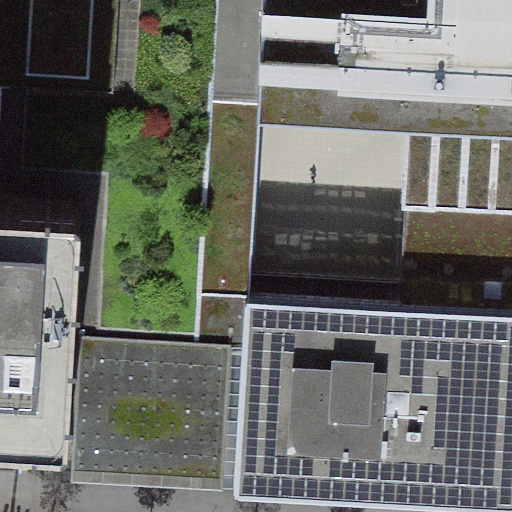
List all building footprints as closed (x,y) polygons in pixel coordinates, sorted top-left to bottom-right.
[(0,0),(0,77),(19,79),(113,84),(118,0),(0,0)] [(93,367),(198,373),(220,0),(118,0),(113,84),(19,79),(14,171),(101,175),(93,367)] [(220,0),(198,373),(241,375),(246,291),(248,252),(257,104),(407,113),(412,113),(412,115),(434,113),(434,104),(257,94),(260,52),(258,52),(260,31),(261,31),(262,5),(261,5),(261,0),(220,0)] [(511,0),(261,0),(261,5),(262,5),(261,31),(260,31),(258,52),(260,52),(257,94),(434,104),(511,108),(511,0)] [(511,108),(434,104),(434,113),(412,115),(412,113),(407,113),(402,199),(511,205),(511,108)] [(11,226),(0,225),(0,472),(87,476),(101,175),(14,171),(11,226)] [(405,202),(399,300),(246,291),(241,375),(234,483),(388,492),(511,499),(511,205),(402,199),(402,201),(405,202)] [(87,476),(234,483),(241,375),(198,373),(93,367),(87,476)]
